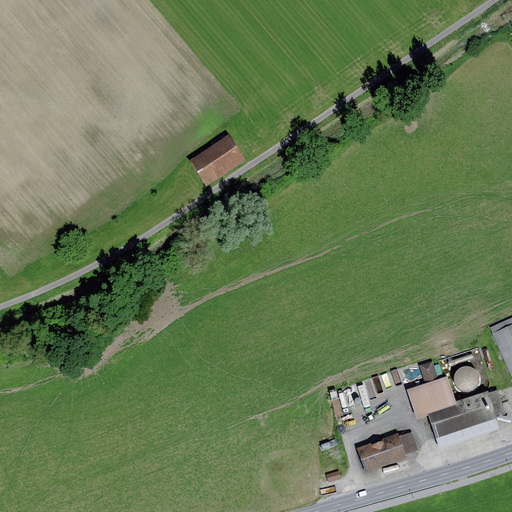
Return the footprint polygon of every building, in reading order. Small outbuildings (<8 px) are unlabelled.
[(206,185),(245,160),(230,136),(190,161),(206,185)] [(511,317),(490,328),(511,375),(511,317)] [(420,366),(425,383),(439,379),(433,361),(420,366)] [(454,375),(454,379),(455,383),(457,386),(460,389),(463,391),(467,391),(471,390),(475,388),(477,385),(479,381),(479,376),(478,372),(475,369),(471,367),(467,366),(463,366),(459,368),(456,371),(454,375)] [(425,383),(408,389),(418,418),(428,413),(457,404),(447,375),(439,379),(425,383)] [(498,391),(490,393),(497,416),(505,413),(498,391)] [(457,404),(428,413),(437,443),(490,428),(500,424),(497,416),(490,393),(457,404)] [(490,428),(437,443),(439,450),(492,434),(490,428)] [(383,440),(358,449),(365,473),(408,459),(406,454),(418,450),(412,432),(400,436),(399,433),(382,438),(383,440)] [(323,454),(280,467),(287,493),(331,481),(323,454)] [(319,485),(305,489),(307,496),(321,492),(319,485)]
